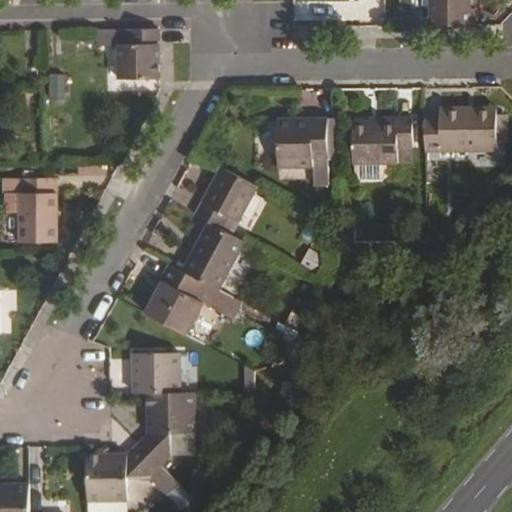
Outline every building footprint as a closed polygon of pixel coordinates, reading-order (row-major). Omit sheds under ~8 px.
[(431,0),(432,25),(476,24),(476,9),(470,8),(470,0),(431,0)] [(160,79),(160,29),(129,29),(107,30),(108,45),(120,45),(121,79),(160,79)] [(47,73),(47,98),(63,99),(63,73),(47,73)] [(425,117),(425,150),(497,149),(497,147),(508,147),(507,132),(497,132),(497,116),(467,115),(466,109),(440,109),(441,117),(425,117)] [(507,132),(507,117),(497,117),(497,132),(507,132)] [(412,118),(396,118),(396,124),(370,124),(353,125),(353,176),(357,180),(377,180),(381,176),(381,164),(397,164),(397,149),(412,149),(412,118)] [(326,120),(311,120),(310,126),(277,126),(278,167),(311,167),(311,181),(327,181),(326,120)] [(397,149),(397,164),(412,164),(412,149),(397,149)] [(56,176),(111,175),(111,164),(56,164),(56,176)] [(222,166),(196,215),(210,223),(222,229),(229,219),(238,223),(258,186),(222,166)] [(50,181),(21,181),(21,195),(16,195),(17,243),(55,242),(55,196),(50,195),(50,181)] [(222,229),(210,223),(183,271),(217,290),(243,241),(222,229)] [(300,266),(314,274),(322,260),(307,252),(300,266)] [(208,306),(217,290),(183,271),(170,264),(160,282),(164,284),(156,297),(154,296),(145,313),(186,335),(203,303),(208,306)] [(239,302),(217,290),(208,306),(230,318),(239,302)] [(133,354),(133,393),(148,393),(180,393),(179,354),(133,354)] [(254,371),(240,364),(240,392),(254,392),(254,371)] [(180,393),(148,393),(148,431),(137,443),(160,466),(172,455),(172,433),(193,432),(192,393),(180,393)] [(172,433),(172,455),(194,454),(193,432),(172,433)] [(126,454),(87,454),(88,500),(128,500),(128,477),(151,476),(170,494),(179,484),(160,466),(137,443),(126,454)] [(29,511),(29,483),(0,484),(0,511),(29,511)]
